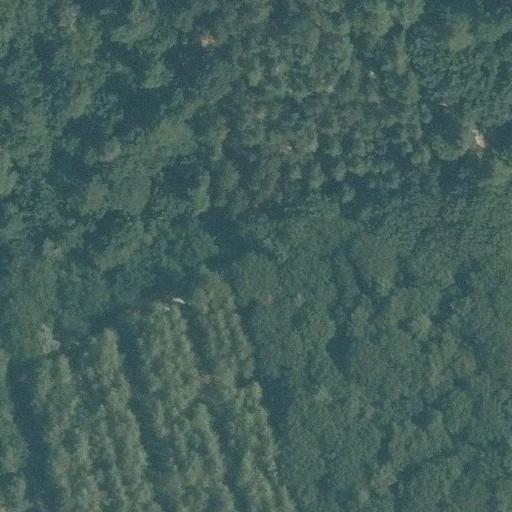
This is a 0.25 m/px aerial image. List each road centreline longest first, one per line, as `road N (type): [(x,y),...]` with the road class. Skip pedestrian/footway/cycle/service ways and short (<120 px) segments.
road 1 (unknown): [(511,125),(0,395)]
road 2 (track): [(49,511),(13,375)]
